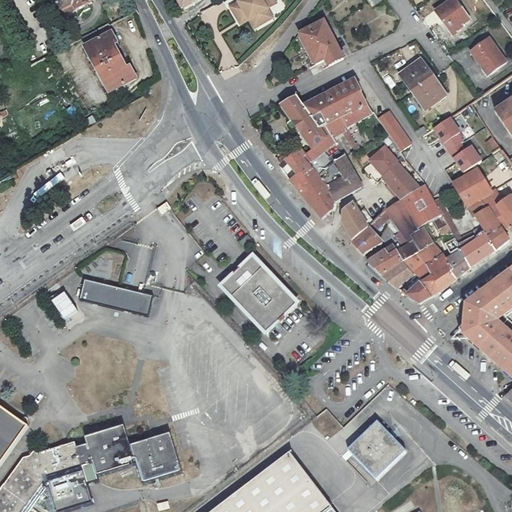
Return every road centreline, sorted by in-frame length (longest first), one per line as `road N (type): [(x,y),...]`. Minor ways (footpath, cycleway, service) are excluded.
road 1 (secondary): [(408,326),(306,229),(241,150),(222,113)]
road 2 (secondary): [(202,130),(256,206),(380,324)]
road 3 (unclassified): [(0,282),(202,130)]
road 4 (secondary): [(380,324),(511,439)]
road 5 (secondary): [(139,0),(202,130)]
road 6 (secondary): [(505,413),(488,408),(394,325)]
road 7 (residential): [(235,103),(272,98),(357,60)]
road 8 (secondary): [(222,113),(157,0)]
road 9 (secondary): [(505,413),(408,326)]
road 10 (unclassified): [(314,0),(235,103)]
road 11 (tertiary): [(511,254),(408,326)]
